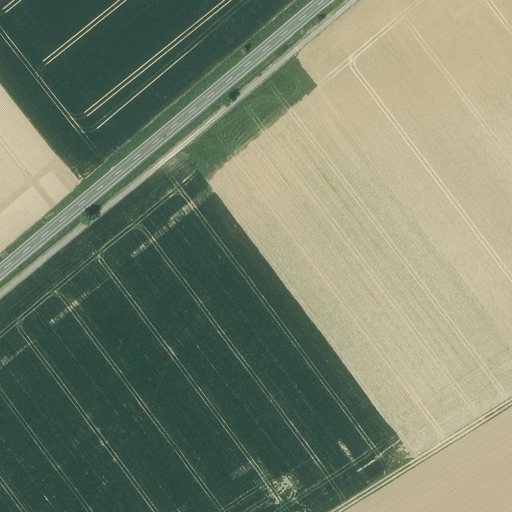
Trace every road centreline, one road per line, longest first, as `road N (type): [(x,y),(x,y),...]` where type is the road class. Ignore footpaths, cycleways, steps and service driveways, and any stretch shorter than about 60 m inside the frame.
road 1 (primary): [(0,274),(325,0)]
road 2 (track): [(511,405),(338,511)]
